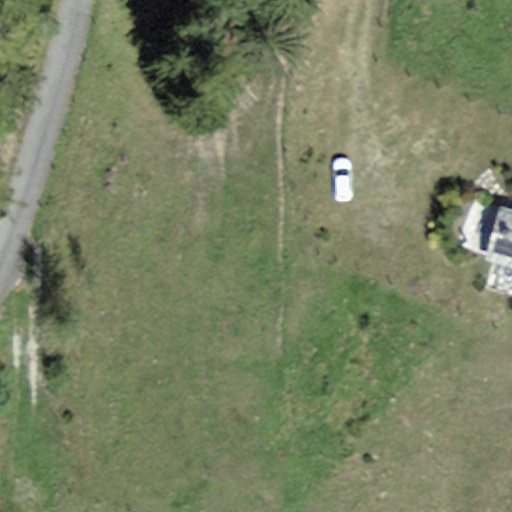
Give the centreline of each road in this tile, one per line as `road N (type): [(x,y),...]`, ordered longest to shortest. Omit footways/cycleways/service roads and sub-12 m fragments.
road 1 (unclassified): [(78,0),(60,84),(0,257)]
road 2 (track): [(38,511),(17,267),(0,258)]
